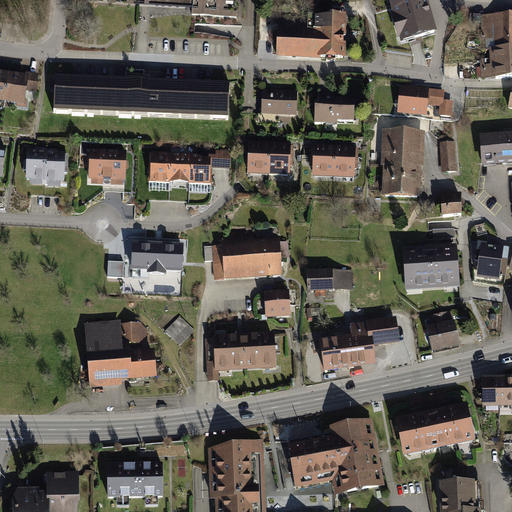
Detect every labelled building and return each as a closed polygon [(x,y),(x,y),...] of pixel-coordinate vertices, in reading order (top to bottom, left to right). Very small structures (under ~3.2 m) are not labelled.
[(86,0),(86,2),(194,7),(194,16),(238,19),(237,0),(86,0)] [(424,0),(384,0),(397,46),(434,35),(424,0)] [(320,30),(281,29),(280,56),(350,58),(351,13),(320,12),(320,30)] [(511,12),(483,14),(486,78),(511,77),(511,12)] [(0,102),(30,105),(32,76),(0,72),(0,102)] [(235,82),(60,77),(58,112),(234,118),(235,82)] [(447,98),(448,88),(402,84),(400,112),(430,115),(431,103),(442,104),(441,114),(455,115),(456,99),(447,98)] [(301,91),(266,90),(265,115),(300,116),(301,91)] [(359,96),(319,95),(318,124),(340,125),(341,121),(358,122),(359,96)] [(425,131),(386,131),(384,197),(424,198),(425,131)] [(511,135),(477,138),(480,169),(511,166),(511,135)] [(437,143),(440,174),(455,173),(453,142),(437,143)] [(295,144),(253,144),(252,174),(294,175),(295,144)] [(360,148),(317,146),(316,176),(359,178),(360,148)] [(10,148),(0,147),(0,177),(6,178),(10,148)] [(70,152),(30,150),(29,182),(69,184),(70,152)] [(129,152),(93,151),(92,184),(128,185),(129,152)] [(216,157),(155,154),(153,183),(214,186),(215,170),(231,171),(232,152),(216,152),(216,157)] [(441,219),(459,219),(458,196),(440,197),(441,219)] [(457,228),(436,230),(437,239),(458,237),(457,228)] [(282,241),(205,246),(207,263),(214,262),(216,282),(284,277),(282,241)] [(183,247),(134,244),(133,269),(150,270),(149,274),(165,275),(165,271),(181,272),(183,247)] [(482,245),(478,278),(502,281),(505,247),(482,245)] [(403,294),(458,290),(455,247),(400,251),(403,294)] [(330,273),(305,274),(306,294),(330,293),(330,273)] [(268,319),(293,318),(293,293),(267,294),(268,319)] [(324,340),(329,376),(379,368),(376,348),(404,344),(399,315),(356,322),(357,330),(345,332),(345,337),(324,340)] [(126,381),(161,378),(158,349),(150,349),(149,331),(141,322),(108,324),(107,316),(86,317),(92,389),(127,387),(126,381)] [(166,332),(181,347),(196,332),(182,317),(166,332)] [(429,330),(435,353),(462,346),(456,323),(429,330)] [(208,337),(210,384),(221,383),(220,373),(277,370),(276,334),(208,337)] [(511,376),(486,377),(486,403),(511,402),(511,376)] [(448,391),(412,399),(415,411),(450,403),(448,391)] [(471,404),(400,421),(408,456),(479,439),(471,404)] [(333,433),(288,441),(297,487),(334,480),(336,494),(382,485),(370,421),(332,429),(333,433)] [(255,443),(210,450),(212,499),(217,498),(217,511),(265,511),(263,442),(255,443)] [(161,464),(105,464),(105,498),(161,497),(161,464)] [(40,487),(18,488),(13,500),(12,511),(80,511),(81,495),(80,471),(46,472),(46,491),(40,491),(40,487)] [(485,511),(484,479),(443,482),(444,511),(485,511)]
